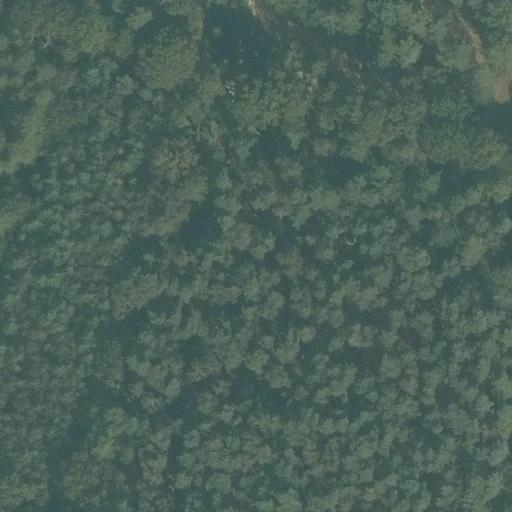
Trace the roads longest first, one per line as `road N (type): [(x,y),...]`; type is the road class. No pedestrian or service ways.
road 1 (track): [(193,69),(511,165)]
road 2 (track): [(0,13),(193,69)]
